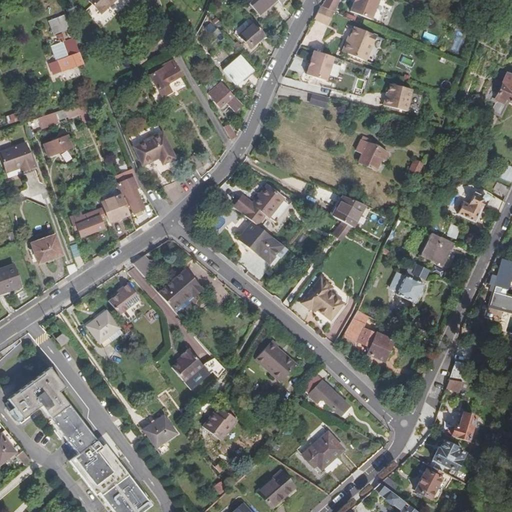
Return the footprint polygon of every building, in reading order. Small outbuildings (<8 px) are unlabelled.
[(130,0),(88,0),(94,6),(86,13),(102,30),(129,6),(127,3),(130,0)] [(246,0),(265,20),(274,12),(274,9),(271,6),(278,0),(246,0)] [(324,0),(321,7),(335,12),(339,0),(324,0)] [(379,24),(388,0),(356,0),(351,12),(379,24)] [(329,26),(335,12),(321,7),(314,20),(329,26)] [(53,35),(68,29),(63,16),(47,23),(53,35)] [(264,33),(253,20),(238,35),(249,47),(264,33)] [(215,31),(210,26),(204,31),(208,36),(215,31)] [(371,45),(373,46),(377,37),(356,28),(351,39),(350,38),(344,52),(365,60),(368,59),(371,51),(369,49),(371,45)] [(221,33),(218,29),(213,34),(215,38),(221,33)] [(422,38),(434,42),(436,35),(424,31),(422,38)] [(56,74),(83,64),(72,38),(51,47),(58,62),(52,65),(56,74)] [(335,85),(343,62),(314,52),(307,76),(335,85)] [(254,70),(241,56),(224,72),(236,85),(254,70)] [(168,83),(184,75),(175,60),(165,65),(167,67),(151,75),(162,96),(172,91),(168,83)] [(511,77),(509,76),(505,85),(498,81),(487,102),(497,107),(494,116),(504,120),(511,104),(511,77)] [(144,82),(149,91),(153,89),(147,80),(144,82)] [(243,105),(221,84),(210,96),(217,103),(216,106),(221,111),(227,105),(236,113),(243,105)] [(384,106),(408,112),(414,89),(392,84),(389,93),(388,93),(384,106)] [(326,108),(328,99),(312,96),(310,104),(326,108)] [(98,97),(82,103),(83,106),(99,100),(98,97)] [(82,103),(65,109),(67,115),(68,118),(86,112),(83,106),(82,103)] [(55,113),(57,119),(67,115),(65,109),(55,113)] [(57,119),(55,113),(38,119),(42,129),(58,123),(57,119)] [(4,117),(6,125),(16,122),(13,114),(4,117)] [(231,124),(225,128),(231,140),(238,136),(231,124)] [(135,146),(145,164),(154,159),(160,155),(165,162),(177,156),(163,131),(135,146)] [(48,157),(73,148),(68,135),(43,143),(48,157)] [(36,171),(26,144),(0,152),(0,156),(6,174),(21,169),(23,176),(36,171)] [(382,153),(359,144),(355,155),(361,158),(357,166),(374,173),(382,153)] [(197,153),(190,157),(197,170),(204,166),(197,153)] [(154,159),(145,164),(149,171),(158,166),(154,159)] [(419,175),(424,164),(416,161),(411,172),(419,175)] [(511,167),(504,164),(497,177),(511,183),(511,167)] [(132,170),(140,188),(141,187),(133,169),(132,170)] [(146,208),(137,189),(140,188),(132,170),(114,178),(122,196),(124,201),(127,199),(134,214),(137,212),(139,218),(145,215),(143,210),(146,208)] [(507,197),(511,189),(498,183),(494,191),(507,197)] [(234,206),(253,222),(257,225),(266,213),(269,216),(284,198),(268,184),(252,204),(242,196),(234,206)] [(475,188),(470,187),(463,203),(456,200),(451,212),(474,222),(484,200),(487,200),(488,199),(487,196),(486,196),(483,197),(480,196),(480,195),(478,193),(477,194),(473,192),(475,188)] [(505,202),(493,195),(487,209),(499,215),(505,202)] [(108,223),(124,217),(130,215),(124,201),(122,196),(101,204),(102,208),(106,219),(108,223)] [(333,216),(353,228),(364,206),(343,197),(333,216)] [(102,221),(106,219),(102,208),(83,215),(83,213),(71,218),(76,230),(72,231),(76,241),(83,239),(82,237),(105,229),(102,221)] [(287,249),(257,225),(253,222),(240,238),(269,261),(275,253),(281,257),(287,249)] [(342,242),(351,229),(342,222),(332,234),(342,242)] [(448,235),(455,238),(458,231),(450,228),(448,235)] [(452,244),(428,233),(426,237),(430,239),(421,258),(442,266),(452,244)] [(62,256),(55,236),(32,244),(38,264),(62,256)] [(72,258),(79,256),(76,244),(69,245),(72,258)] [(146,255),(133,264),(145,278),(156,268),(146,255)] [(505,291),(506,291),(508,282),(511,267),(511,264),(501,261),(496,280),(490,279),(488,286),(491,287),(505,291)] [(429,271),(413,263),(405,278),(398,275),(391,289),(398,293),(397,295),(415,305),(425,285),(419,283),(422,277),(426,279),(429,271)] [(0,291),(19,286),(12,264),(0,268),(0,291)] [(437,267),(435,273),(443,278),(446,272),(437,267)] [(179,316),(181,314),(187,314),(193,308),(194,303),(197,300),(193,296),(202,288),(185,268),(157,291),(179,316)] [(333,288),(321,278),(301,303),(310,310),(312,307),(329,321),(343,304),(329,292),(333,288)] [(123,288),(108,300),(119,315),(140,298),(128,282),(122,287),(123,288)] [(511,296),(504,294),(505,291),(491,287),(490,290),(488,289),(484,303),(511,310),(511,296)] [(357,310),(351,324),(344,334),(356,339),(356,341),(370,347),(367,354),(384,362),(393,341),(363,327),(368,315),(357,310)] [(100,342),(103,347),(122,332),(119,328),(107,311),(87,325),(100,342)] [(70,339),(64,332),(56,338),(61,345),(70,339)] [(279,346),(271,339),(254,359),(283,382),(298,363),(279,347),(279,346)] [(201,365),(187,348),(179,354),(181,357),(170,367),(189,389),(210,371),(216,378),(223,369),(212,356),(201,365)] [(489,356),(488,354),(476,352),(475,360),(486,362),(489,360),(489,356)] [(456,362),(453,371),(469,373),(471,365),(456,362)] [(65,387),(49,367),(7,399),(23,418),(40,405),(75,451),(67,456),(111,511),(133,511),(151,499),(118,456),(122,452),(105,429),(93,438),(58,391),(65,387)] [(450,380),(461,382),(468,383),(469,373),(453,371),(450,380)] [(351,406),(322,380),(316,374),(303,389),(318,402),(322,399),(341,416),(351,406)] [(450,380),(447,389),(459,391),(461,382),(450,380)] [(218,407),(213,413),(212,411),(208,416),(200,425),(217,440),(234,420),(218,407)] [(452,438),(467,442),(474,418),(463,415),(458,429),(455,428),(452,438)] [(175,435),(163,417),(142,431),(155,450),(156,449),(161,455),(168,450),(164,444),(175,435)] [(310,441),(308,439),(295,451),(299,455),(326,431),(321,426),(313,434),(315,436),(310,441)] [(16,453),(21,449),(6,429),(0,433),(0,464),(15,452),(16,453)] [(328,433),(305,453),(317,465),(320,462),(324,467),(343,451),(328,433)] [(438,450),(430,468),(447,476),(460,483),(473,456),(457,448),(458,447),(454,444),(453,446),(444,442),(440,451),(438,450)] [(430,468),(429,467),(416,493),(433,501),(447,476),(430,468)] [(295,485),(281,471),(258,491),(271,506),(295,485)] [(396,491),(387,477),(379,484),(391,493),(393,495),(396,491)] [(223,491),(218,484),(213,488),(219,495),(223,491)] [(373,490),(386,500),(391,493),(379,484),(373,490)] [(415,511),(393,495),(391,493),(386,500),(392,504),(393,504),(402,510),(403,509),(406,511),(405,511),(415,511)]
